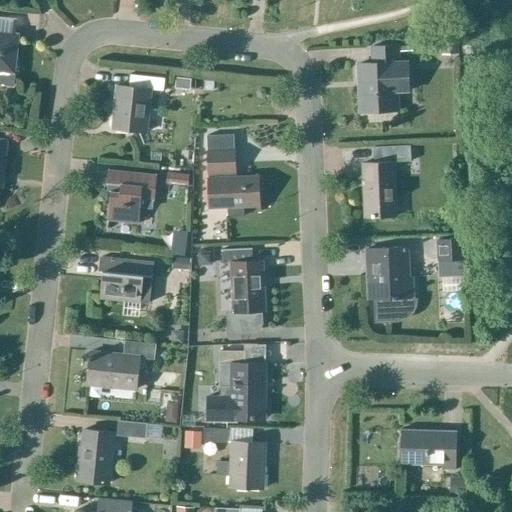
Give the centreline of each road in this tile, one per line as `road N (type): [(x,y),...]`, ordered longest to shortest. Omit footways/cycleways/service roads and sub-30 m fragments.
road 1 (residential): [(321,377),(305,80),(295,61),(259,44),(93,37),(66,69),(21,511)]
road 2 (residential): [(511,380),(321,377)]
road 3 (residential): [(316,511),(321,377)]
